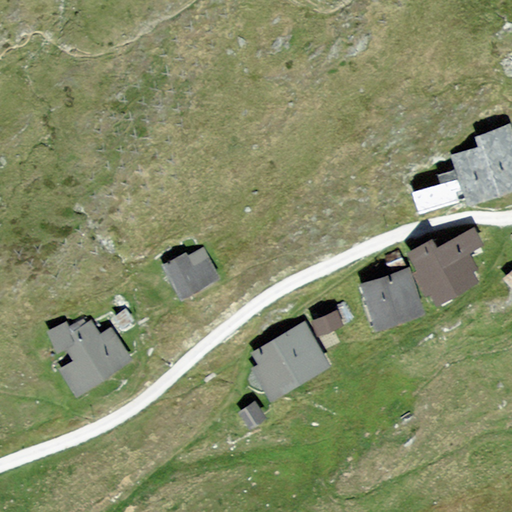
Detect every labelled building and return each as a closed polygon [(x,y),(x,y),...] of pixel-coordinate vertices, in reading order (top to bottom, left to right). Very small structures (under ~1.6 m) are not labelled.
[(511,136),(509,129),(477,140),(480,148),(498,197),(511,191),(511,136)] [(498,197),(480,148),(450,158),(468,207),(498,197)] [(413,196),(420,217),(457,205),(454,195),(459,194),(455,183),(413,196)] [(429,297),(436,308),(475,286),(470,277),(476,273),(465,255),(481,246),(472,230),(435,250),(431,242),(407,256),(416,271),(411,274),(426,299),(429,297)] [(161,270),(177,300),(214,282),(198,251),(161,270)] [(360,288),(373,331),(419,315),(408,270),(360,288)] [(501,284),(510,293),(511,291),(511,275),(501,284)] [(124,314),(114,320),(120,330),(129,324),(124,314)] [(314,324),(319,336),(341,327),(337,316),(314,324)] [(88,320),(68,332),(76,343),(100,382),(128,364),(108,332),(99,338),(88,320)] [(54,351),(70,345),(64,329),(48,335),(54,351)] [(304,331),(276,346),(298,386),(326,371),(304,331)] [(100,382),(76,343),(62,352),(70,364),(57,373),(73,398),(100,382)] [(298,386),(276,346),(247,362),(269,402),(298,386)] [(262,421),(255,407),(238,416),(246,430),(262,421)]
